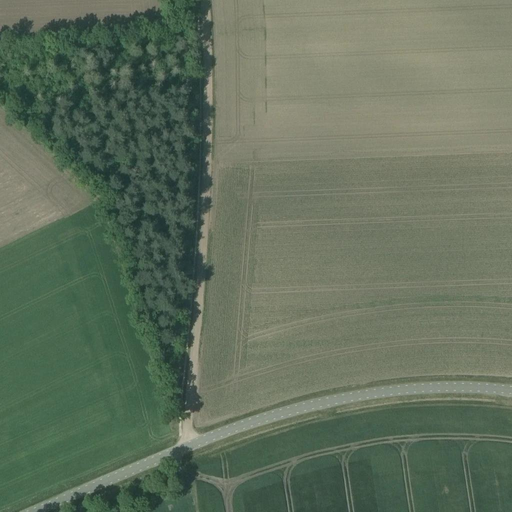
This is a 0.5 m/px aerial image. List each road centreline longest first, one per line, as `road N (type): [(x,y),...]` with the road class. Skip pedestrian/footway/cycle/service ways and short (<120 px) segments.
road 1 (unclassified): [(511,389),(429,384),(352,395),(179,450),(27,511)]
road 2 (track): [(191,446),(212,113),(207,0)]
